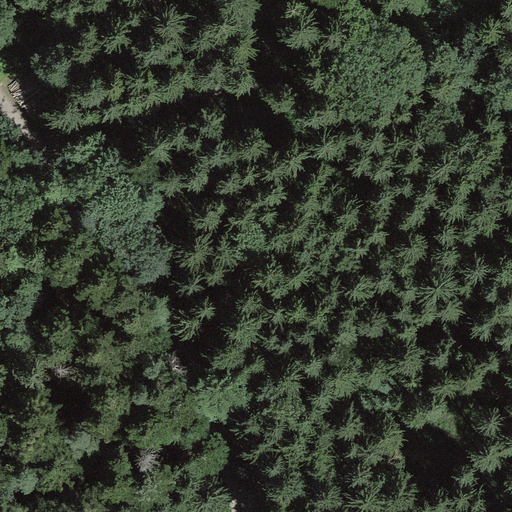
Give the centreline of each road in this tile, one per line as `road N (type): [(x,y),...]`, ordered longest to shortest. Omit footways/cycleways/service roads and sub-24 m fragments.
road 1 (track): [(242,511),(129,272),(49,152),(0,98)]
road 2 (track): [(49,152),(92,127),(193,97),(511,112)]
